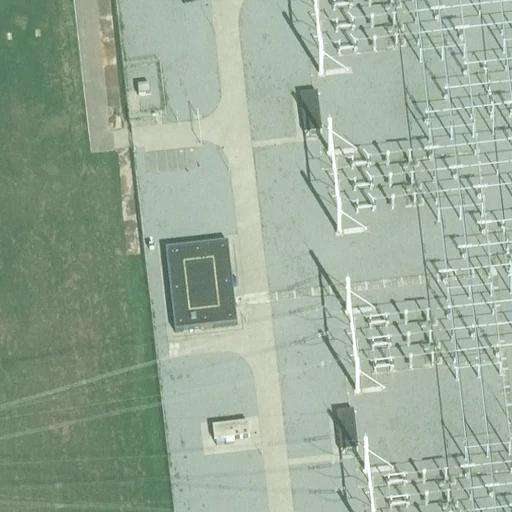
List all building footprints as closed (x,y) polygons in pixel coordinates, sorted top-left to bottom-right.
[(321,107),(319,87),(302,89),(305,109),(321,107)] [(321,107),(305,109),(307,128),(323,127),(321,107)] [(167,242),(176,324),(238,317),(233,265),(227,266),(226,256),(231,255),(229,235),(167,242)] [(337,406),(340,426),(356,424),(354,404),(337,406)] [(342,445),(359,444),(356,424),(340,426),(342,445)]
